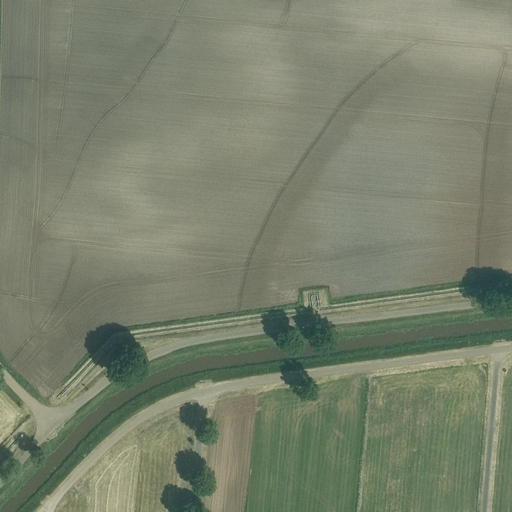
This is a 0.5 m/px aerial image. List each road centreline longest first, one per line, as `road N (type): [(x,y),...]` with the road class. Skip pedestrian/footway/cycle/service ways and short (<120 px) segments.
road 1 (unclassified): [(52,425),(116,373),(194,341),(511,298)]
road 2 (track): [(498,348),(483,511)]
road 3 (track): [(204,391),(194,511)]
